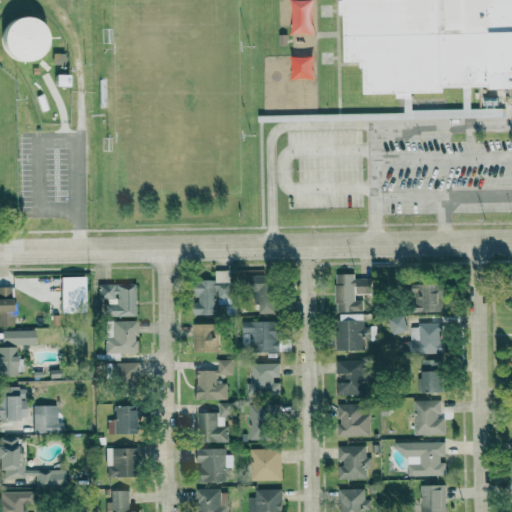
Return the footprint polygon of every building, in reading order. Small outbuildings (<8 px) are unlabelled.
[(511,0),(511,88),(491,90),(491,83),(444,84),(441,93),(364,94),(363,66),(360,67),(359,62),(346,62),(345,14),(340,14),(339,0),(511,0)] [(2,60),(43,60),(43,21),(2,20),(2,60)] [(215,315),(216,305),(230,305),(230,271),(214,271),(214,281),(194,280),(194,303),(192,303),(192,315),(215,315)] [(255,314),(271,313),(270,275),(242,275),(242,290),(255,290),(255,314)] [(60,313),(84,313),(84,277),(59,277),(60,313)] [(361,312),(361,295),(374,295),(374,277),(334,277),(334,312),(361,312)] [(104,317),(135,316),(135,284),(97,284),(97,300),(104,299),(104,317)] [(414,293),(413,312),(440,313),(441,285),(407,284),(406,293),(414,293)] [(0,325),(12,326),(11,287),(0,286),(0,325)] [(363,314),(336,314),(335,350),(369,351),(369,327),(362,327),(363,314)] [(388,319),(392,334),(405,331),(401,315),(388,319)] [(119,360),(118,353),(136,353),(135,321),(111,321),(111,335),(104,335),(104,360),(119,360)] [(240,322),(241,334),(250,334),(250,353),(278,352),(277,321),(240,322)] [(441,354),(441,324),(417,323),(417,331),(408,331),(408,354),(441,354)] [(217,324),(192,325),(192,353),(217,352),(217,324)] [(0,347),(0,376),(16,376),(15,347),(0,347)] [(195,400),(226,399),(226,384),(215,384),(214,375),(231,375),(231,360),(216,360),(216,370),(194,371),(195,400)] [(361,360),(335,361),(335,374),(350,374),(350,383),(335,383),(336,396),(361,396),(361,360)] [(441,360),(418,361),(419,393),(442,392),(441,360)] [(113,386),(136,385),(135,363),(112,363),(113,386)] [(279,395),(279,380),(278,380),(278,363),(249,363),(249,394),(279,395)] [(24,387),(4,388),(4,403),(0,403),(0,420),(25,420),(24,387)] [(412,401),(413,435),(444,434),(443,416),(441,416),(440,400),(412,401)] [(230,416),(229,402),(216,403),(218,426),(223,426),(223,416),(230,416)] [(337,404),(337,424),(336,424),(336,437),(369,436),(368,414),(361,414),(361,404),(337,404)] [(57,406),(31,406),(32,434),(52,434),(52,429),(57,429),(57,406)] [(112,407),(113,420),(106,420),(106,435),(135,434),(134,406),(112,407)] [(278,417),(278,406),(247,407),(248,440),(270,439),(269,418),(278,417)] [(196,413),(196,443),(225,442),(225,427),(216,427),(216,413),(196,413)] [(60,470),(19,470),(19,437),(0,437),(0,470),(3,470),(3,477),(31,477),(31,487),(60,487),(60,470)] [(407,476),(444,475),(444,463),(442,463),(442,442),(406,443),(407,476)] [(366,478),(365,469),(370,469),(370,457),(365,457),(365,446),(337,446),(337,463),(337,479),(366,478)] [(106,477),(135,477),(135,448),(105,448),(106,477)] [(224,448),(195,449),(195,463),(198,463),(198,482),(224,482),(224,467),(231,467),(231,455),(224,455),(224,448)] [(250,480),(280,480),(280,448),(249,449),(250,480)] [(419,486),(419,511),(444,511),(444,485),(419,486)] [(195,511),(223,511),(224,488),(195,489),(195,511)] [(362,511),(362,507),(369,506),(369,499),(364,499),(363,488),(338,489),(338,511),(362,511)] [(254,489),(254,497),(247,497),(247,511),(280,511),(280,489),(254,489)] [(23,511),(23,504),(32,504),(32,491),(0,490),(0,511),(23,511)] [(138,511),(138,509),(128,509),(127,491),(110,491),(110,501),(107,501),(106,511),(138,511)]
